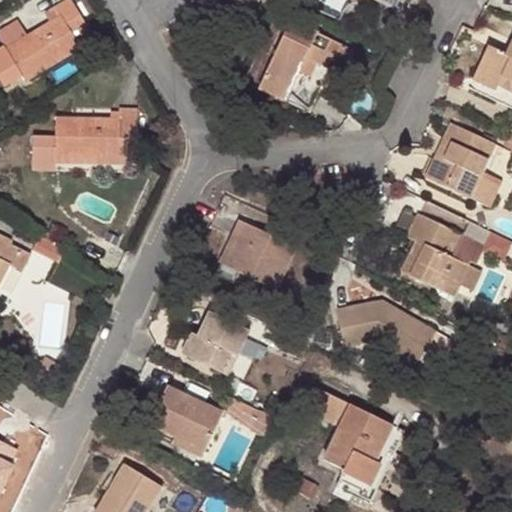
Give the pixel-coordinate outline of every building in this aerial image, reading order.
[(70,0),(58,8),(60,11),(63,17),(57,21),(32,36),(11,50),(9,47),(0,52),(0,70),(9,86),(27,76),(30,81),(83,48),(73,34),(87,25),(71,0),(70,0)] [(213,12),(205,0),(202,0),(200,1),(203,5),(195,11),(201,20),(213,12)] [(405,0),(372,0),(399,13),(405,0)] [(57,21),(63,17),(60,11),(53,15),(57,21)] [(1,33),(9,47),(11,50),(32,36),(22,20),(1,33)] [(291,22),(260,89),(286,101),(293,87),(304,92),(318,99),(331,73),(322,69),(329,54),(337,58),(343,46),(291,22)] [(412,33),(409,40),(418,45),(421,38),(412,33)] [(502,59),(486,52),(470,86),(493,96),(495,91),(499,84),(506,87),(511,89),(511,46),(508,45),(502,59)] [(343,46),(337,58),(338,58),(349,63),(355,52),(343,46)] [(338,58),(337,58),(329,54),(322,69),(331,73),(338,58)] [(506,87),(499,84),(495,91),(503,94),(506,87)] [(297,107),(304,92),(293,87),(286,101),(297,107)] [(121,140),(139,141),(139,110),(121,111),(121,119),(58,119),(58,136),(34,135),(34,170),(58,170),(58,164),(58,156),(121,156),(121,140)] [(261,130),(261,120),(247,121),(247,130),(261,130)] [(430,166),(420,188),(465,209),(476,186),(491,154),(445,133),(438,149),(446,152),(438,170),(430,166)] [(121,164),(139,164),(139,141),(121,140),(121,156),(121,164)] [(438,149),(430,166),(438,170),(446,152),(438,149)] [(121,164),(121,156),(58,156),(58,164),(121,164)] [(495,195),(476,186),(465,209),(485,218),(495,195)] [(453,298),(459,287),(468,266),(470,263),(475,265),(481,253),(484,246),(459,234),(417,214),(406,237),(406,238),(414,242),(408,254),(419,259),(410,278),(453,298)] [(237,221),(230,238),(236,241),(224,267),(238,274),(274,291),(295,249),(237,221)] [(511,243),(466,221),(459,234),(484,246),(481,253),(502,263),(511,243)] [(0,287),(11,267),(22,273),(31,258),(3,242),(5,238),(0,235),(0,287)] [(233,285),(238,274),(224,267),(236,241),(230,238),(213,275),(233,285)] [(419,259),(408,254),(399,273),(410,278),(419,259)] [(482,273),(468,266),(459,287),(472,293),(482,273)] [(400,350),(419,361),(435,333),(414,321),(412,324),(395,315),(397,311),(382,303),(336,313),(343,347),(375,340),(398,353),(400,350)] [(201,327),(195,324),(181,349),(220,369),(231,350),(236,353),(249,329),(212,308),(201,327)] [(395,315),(412,324),(414,321),(397,311),(395,315)] [(439,367),(451,347),(449,340),(435,333),(419,361),(433,369),(439,367)] [(236,353),(231,350),(220,369),(226,372),(236,353)] [(55,378),(61,365),(46,357),(39,369),(55,378)] [(307,409),(342,427),(353,404),(317,386),(307,409)] [(144,425),(170,439),(198,454),(217,417),(163,388),(144,425)] [(268,446),(278,423),(232,401),(224,415),(268,446)] [(395,425),(353,404),(342,427),(327,461),(347,470),(346,473),(373,486),(383,465),(377,462),(395,425)] [(405,430),(395,425),(377,462),(383,465),(373,486),(346,473),(339,486),(373,503),(405,430)] [(194,462),(198,454),(170,439),(166,447),(194,462)] [(146,511),(159,490),(122,469),(96,511),(146,511)] [(231,486),(211,476),(207,485),(227,495),(231,486)]
